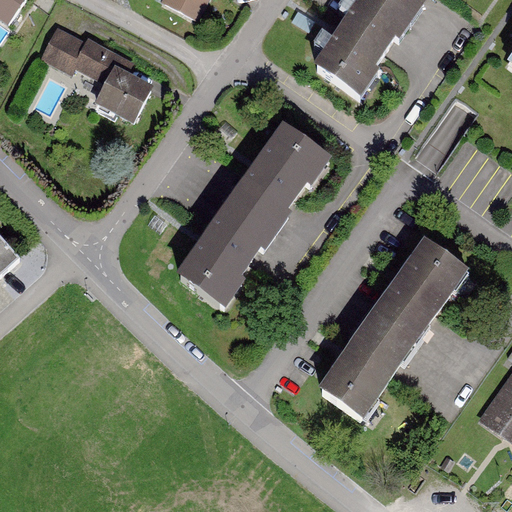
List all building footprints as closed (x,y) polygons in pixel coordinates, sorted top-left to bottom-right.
[(31,0),(0,0),(0,28),(9,32),(31,0)] [(364,0),(313,74),(359,106),(432,0),(364,0)] [(129,67),(60,33),(47,60),(103,88),(93,110),(138,131),(156,94),(123,78),(129,67)] [(282,139),(175,279),(222,315),(329,175),(282,139)] [(0,286),(23,267),(0,240),(0,286)] [(418,254),(317,394),(361,425),(462,286),(418,254)] [(511,384),(486,422),(511,439),(511,384)] [(261,511),(256,501),(225,482),(201,478),(176,481),(140,498),(131,511),(261,511)]
